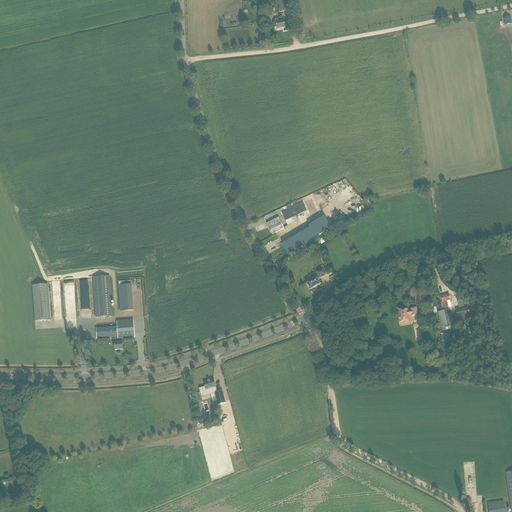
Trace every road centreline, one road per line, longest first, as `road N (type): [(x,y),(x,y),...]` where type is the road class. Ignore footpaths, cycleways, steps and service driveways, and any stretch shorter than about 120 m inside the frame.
road 1 (unclassified): [(302,318),(217,165),(184,61),(182,0)]
road 2 (track): [(511,6),(184,61)]
road 3 (tertiary): [(0,378),(165,370),(302,318)]
road 4 (tertiary): [(302,318),(398,269),(511,245)]
road 5 (track): [(461,511),(345,445),(328,389)]
